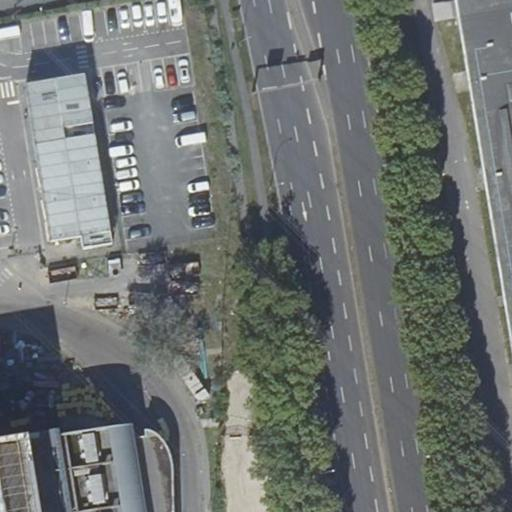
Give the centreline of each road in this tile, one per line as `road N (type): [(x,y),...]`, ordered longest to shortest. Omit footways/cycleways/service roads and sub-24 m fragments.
road 1 (trunk): [(262,0),(351,511)]
road 2 (trunk): [(409,511),(325,0)]
